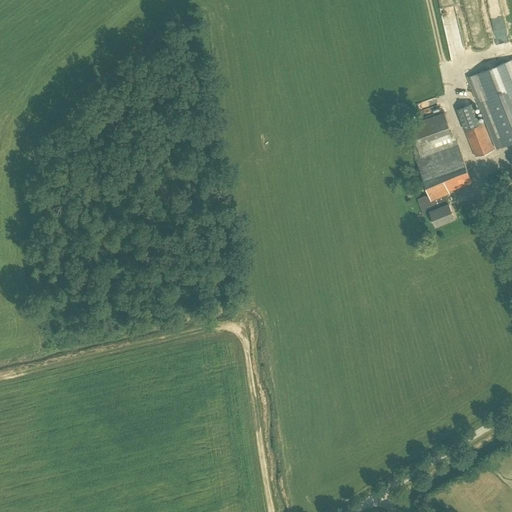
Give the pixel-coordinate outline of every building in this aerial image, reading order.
[(509,26),(498,27),(498,38),(510,37),(509,26)] [(463,45),(454,48),(458,58),(467,54),(463,45)] [(511,58),(466,77),(476,101),(495,150),(511,143),(511,58)] [(481,124),(473,103),(456,110),(463,129),(475,157),(494,150),(484,123),(481,124)] [(456,141),(451,132),(444,112),(418,121),(410,124),(420,154),(414,156),(429,196),(426,197),(425,196),(418,199),(424,214),(430,212),(435,225),(454,218),(449,204),(448,204),(445,195),(449,193),(449,192),(472,183),(457,140),(456,141)]
